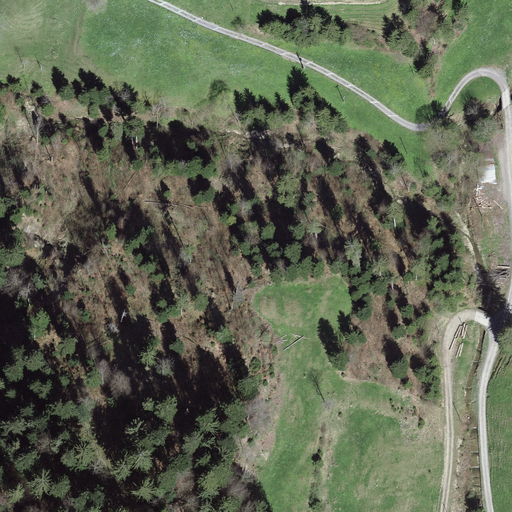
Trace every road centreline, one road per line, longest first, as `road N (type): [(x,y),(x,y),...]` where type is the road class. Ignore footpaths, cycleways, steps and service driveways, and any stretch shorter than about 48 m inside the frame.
road 1 (track): [(149,0),(329,75),(414,126),(433,124),(468,77),(492,74),(505,92),(511,161)]
road 2 (track): [(497,329),(464,314),(448,337),(443,511)]
road 3 (track): [(511,280),(481,388),(487,511)]
